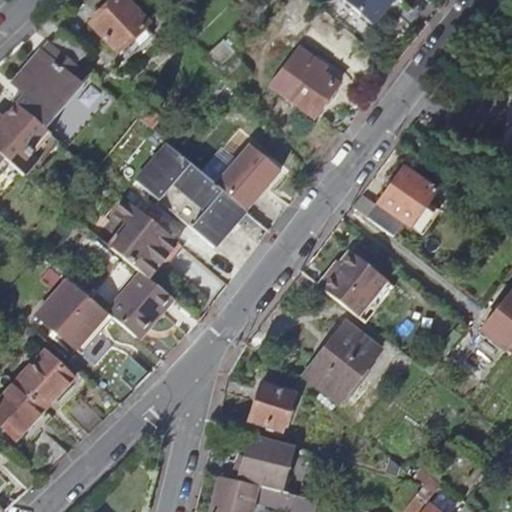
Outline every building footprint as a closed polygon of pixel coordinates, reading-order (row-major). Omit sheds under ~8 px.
[(88,21),(117,51),(121,47),(130,57),(154,34),(145,25),(153,19),(134,0),(104,0),(100,5),(88,21)] [(398,0),(401,3),(403,0),(342,0),(371,26),(388,7),(386,5),(390,0),(398,0)] [(63,29),(52,40),(76,60),(81,56),(87,49),(63,29)] [(91,74),(76,60),(52,40),(40,46),(10,80),(28,94),(19,104),(41,123),(46,127),(55,116),(82,85),(91,74)] [(327,67),(302,49),(273,87),(314,118),(340,85),(323,72),(327,67)] [(22,146),(41,123),(19,104),(10,97),(0,109),(0,153),(2,155),(19,169),(32,154),(22,146)] [(162,135),(169,126),(151,110),(144,119),(162,135)] [(215,248),(247,210),(167,143),(136,180),(215,248)] [(216,181),(249,210),(284,172),(251,143),(216,181)] [(438,197),(405,171),(368,217),(394,236),(405,223),(413,229),(438,197)] [(180,241),(134,202),(122,217),(137,230),(118,251),(141,270),(149,277),(180,241)] [(349,252),(319,289),(356,318),(386,281),(349,252)] [(141,270),(106,313),(136,339),(159,311),(162,313),(175,298),(149,277),(141,270)] [(284,294),(300,307),(316,287),(300,274),(284,294)] [(69,281),(38,316),(76,349),(107,314),(69,281)] [(511,343),(511,289),(480,330),(507,350),(511,344),(511,343)] [(379,354),(345,327),(304,375),(339,403),(379,354)] [(43,352),(14,383),(43,411),(73,379),(43,352)] [(132,356),(113,373),(132,392),(140,384),(150,374),(132,356)] [(0,397),(0,426),(14,440),(43,411),(14,383),(0,397)] [(294,396),(262,386),(250,421),(282,431),(294,396)] [(67,413),(87,435),(99,424),(102,421),(81,401),(67,413)] [(23,447),(50,472),(62,459),(67,455),(40,430),(23,447)] [(240,463),(233,480),(267,488),(282,443),(255,434),(246,463),(240,463)] [(397,464),(388,457),(383,473),(393,476),(397,464)] [(10,470),(30,490),(42,479),(20,459),(10,470)] [(0,491),(9,483),(0,473),(0,491)] [(427,502),(440,484),(431,477),(424,486),(414,499),(405,511),(404,511),(424,511),(430,505),(427,502)] [(304,511),(308,498),(267,488),(233,480),(222,478),(212,511),(255,511),(258,502),(271,505),(272,511),(304,511)] [(395,506),(405,511),(414,499),(412,497),(418,487),(410,482),(395,506)] [(437,492),(432,505),(451,511),(452,511),(457,500),(437,492)]
